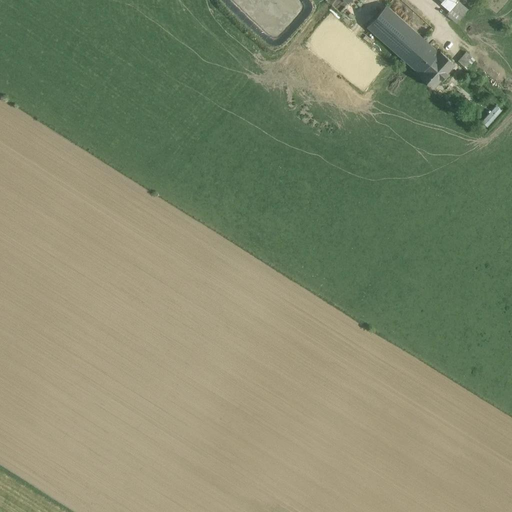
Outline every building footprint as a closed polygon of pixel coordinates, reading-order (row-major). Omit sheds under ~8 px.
[(343,0),(328,0),(339,10),(346,3),(343,0)] [(467,10),(457,1),(446,14),(456,22),(467,10)] [(429,44),(387,5),(367,26),(410,65),(429,44)] [(419,73),(439,52),(429,44),(410,65),(419,73)] [(439,52),(419,73),(419,76),(433,89),(455,64),(441,51),(439,52)] [(474,60),(465,52),(458,61),(466,69),(474,60)] [(497,104),(485,116),(491,122),(503,110),(497,104)]
